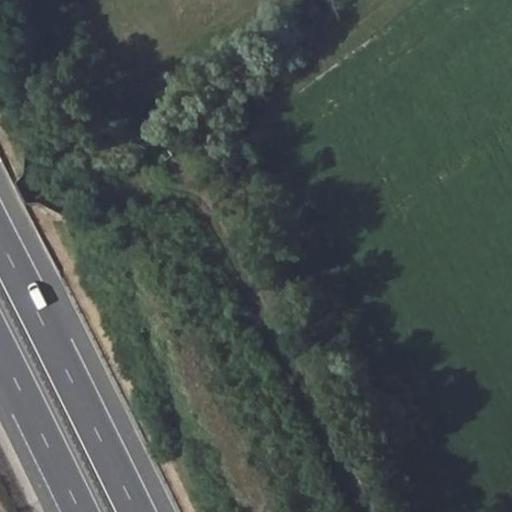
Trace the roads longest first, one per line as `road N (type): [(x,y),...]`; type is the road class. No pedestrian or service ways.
road 1 (track): [(370,0),(246,82),(243,136),(378,426),(427,511)]
road 2 (motorway): [(136,511),(0,237)]
road 3 (motorway): [(0,354),(78,511)]
